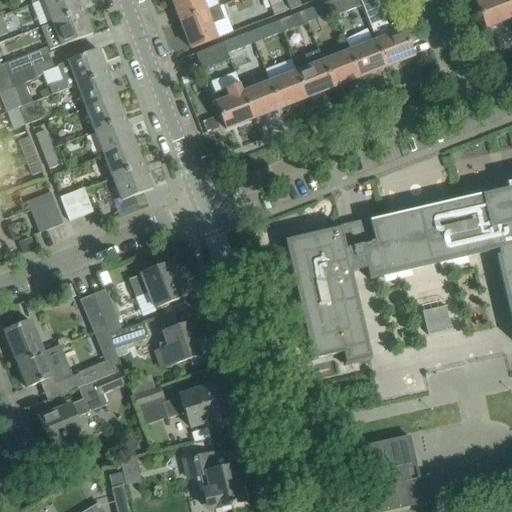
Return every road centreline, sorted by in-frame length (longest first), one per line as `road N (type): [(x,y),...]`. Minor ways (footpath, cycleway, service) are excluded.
road 1 (residential): [(308,511),(260,350),(200,208)]
road 2 (residential): [(200,208),(467,100)]
road 3 (residential): [(200,208),(122,0)]
road 4 (residential): [(0,287),(200,208)]
